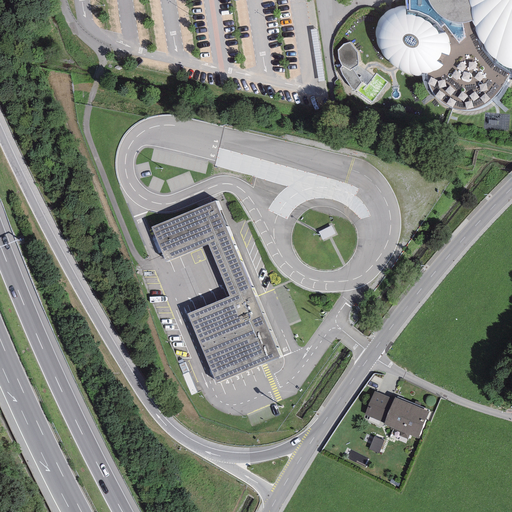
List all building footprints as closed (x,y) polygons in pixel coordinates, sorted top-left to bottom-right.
[(511,0),(406,0),(407,7),(400,9),(392,12),(387,16),(383,22),(380,28),(380,34),(381,42),(384,49),(388,56),(393,63),(400,69),(409,73),(419,75),(429,75),(430,85),(432,91),(436,97),(441,103),(448,108),(457,112),(467,113),(479,112),(488,108),(496,103),(504,95),(510,87),(511,82),(511,0)] [(342,47),(347,68),(362,64),(357,43),(342,47)] [(221,203),(155,230),(169,264),(213,247),(235,299),(191,317),(220,386),(286,359),(221,203)] [(409,435),(418,439),(429,412),(394,397),(393,399),(374,391),(364,416),(384,424),(383,425),(390,428),(390,429),(400,433),(399,436),(408,439),(409,435)] [(374,436),(369,450),(379,454),(384,440),(374,436)]
